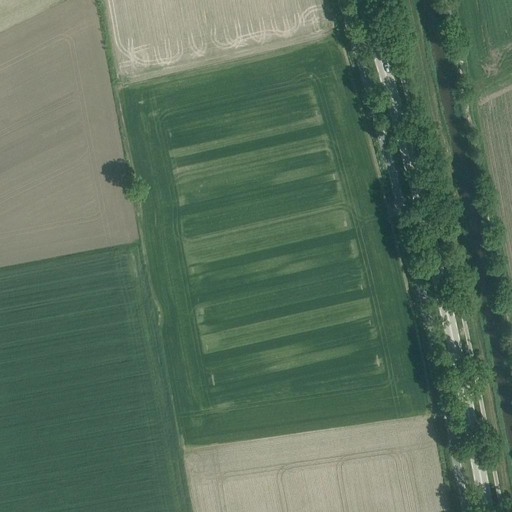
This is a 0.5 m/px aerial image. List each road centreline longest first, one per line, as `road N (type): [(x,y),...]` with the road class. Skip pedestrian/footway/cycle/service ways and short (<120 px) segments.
road 1 (unclassified): [(469,511),(404,213),(343,0)]
road 2 (primary): [(486,511),(408,154),(363,0)]
